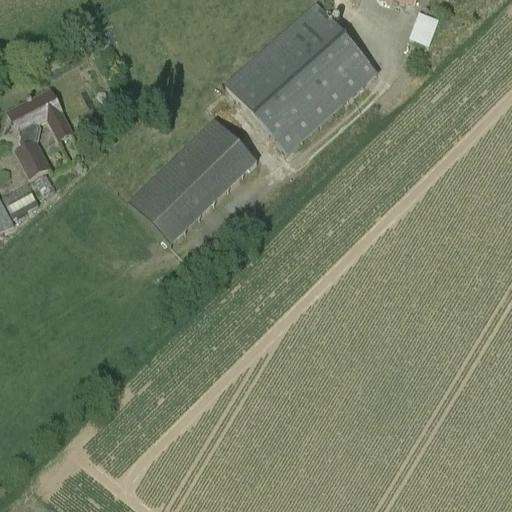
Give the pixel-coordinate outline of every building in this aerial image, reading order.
[(390,0),(405,5),(414,8),(416,0),(390,0)] [(317,9),(224,91),(285,160),(377,78),(317,9)] [(409,41),(430,49),(440,21),(419,13),(409,41)] [(47,125),(57,145),(72,137),(49,93),(6,115),(18,138),(21,142),(20,147),(22,151),(15,155),(29,183),(49,172),(36,147),(39,132),(38,129),(47,125)] [(169,249),(255,166),(214,123),(127,206),(169,249)] [(35,207),(10,220),(0,201),(0,237),(15,229),(13,226),(38,212),(35,207)]
